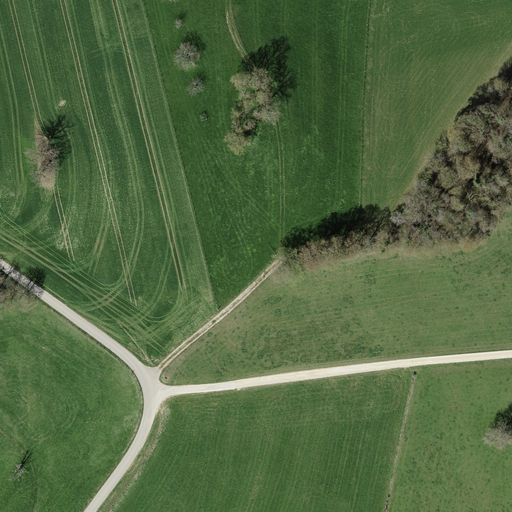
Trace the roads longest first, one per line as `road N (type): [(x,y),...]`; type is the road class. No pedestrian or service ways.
road 1 (track): [(152,390),(511,354)]
road 2 (unclassified): [(90,511),(144,432),(152,390),(121,352),(0,266)]
road 3 (track): [(511,86),(484,151),(437,219),(420,231),(283,257)]
road 4 (track): [(227,0),(275,125),(283,257)]
road 5 (track): [(146,379),(283,257)]
